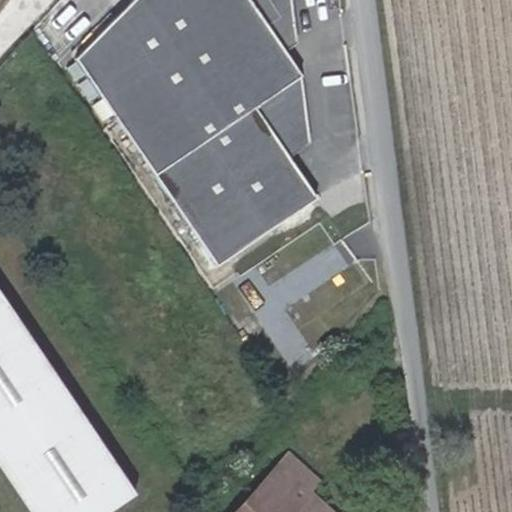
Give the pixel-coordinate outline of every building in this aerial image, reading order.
[(308,144),(300,76),(284,52),(274,39),(293,23),(289,0),(131,0),(74,58),(102,99),(92,106),(102,120),(112,114),(215,265),(314,198),(287,157),(308,144)] [(295,43),(293,23),(274,39),(284,52),(295,43)] [(0,472),(26,511),(103,511),(133,492),(0,295),(0,472)] [(316,485),(287,458),(278,467),(307,494),(316,485)] [(326,511),(307,494),(278,467),(236,511),(326,511)]
